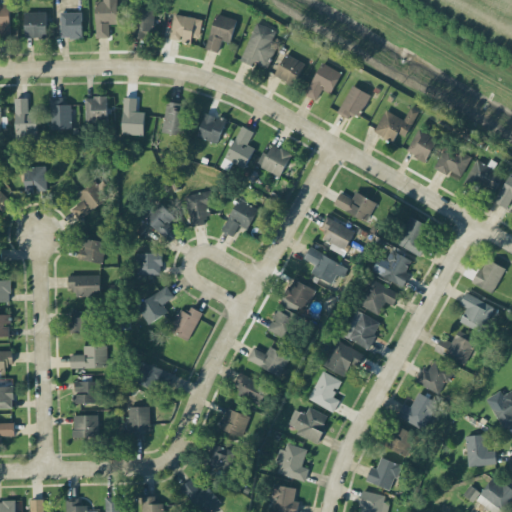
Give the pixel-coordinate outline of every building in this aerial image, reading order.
[(95,1),(96,37),(109,37),(109,23),(118,23),(117,0),(102,0),(103,0),(95,1)] [(133,37),(153,37),(153,6),(133,6),(133,37)] [(46,11),(24,12),(25,36),(47,36),(46,11)] [(60,38),(82,37),(82,11),(60,12),(60,38)] [(218,52),(221,39),(230,42),(236,18),(215,13),(206,48),(218,52)] [(200,38),(202,17),(173,14),(170,39),(191,42),(192,37),(200,38)] [(267,69),(278,42),(272,40),(276,30),(256,22),(241,58),(267,69)] [(294,85),(304,61),(284,53),(274,77),(294,85)] [(305,94),(316,100),(322,88),(330,93),(341,72),(322,62),(305,94)] [(370,95),(352,84),(337,112),(348,118),(352,112),(359,116),(370,95)] [(63,96),(50,97),(50,129),(71,128),(71,104),(63,104),(63,96)] [(85,96),(85,120),(107,120),(107,96),(85,96)] [(143,134),(144,111),(136,111),(136,97),(123,96),(122,133),(143,134)] [(14,98),(16,142),(37,142),(36,111),(28,111),(27,97),(14,98)] [(185,104),(167,100),(161,132),(179,135),(185,104)] [(419,111),(411,106),(403,119),(386,109),(373,130),(392,141),(398,132),(404,136),(419,111)] [(217,143),(226,119),(205,112),(197,135),(217,143)] [(225,158),(244,168),(255,148),(247,144),(254,131),(242,125),(225,158)] [(407,152),(426,160),(436,137),(417,129),(407,152)] [(263,150),(256,163),(280,176),(292,153),(273,143),(268,153),(263,150)] [(434,167),(448,175),(450,171),(460,177),(471,157),(447,144),(434,167)] [(477,157),(466,179),(493,193),(504,173),(494,168),(495,166),(477,157)] [(24,191),(46,191),(45,165),(24,166),(24,191)] [(511,175),(509,174),(494,201),(507,208),(511,198),(511,175)] [(82,201),(71,208),(78,218),(112,196),(100,178),(77,194),(82,201)] [(209,223),(206,203),(212,203),(210,190),(186,194),(190,226),(209,223)] [(333,204),(367,220),(376,201),(356,191),(353,198),(339,192),(333,204)] [(258,207),(236,198),(223,231),(234,236),(238,225),(249,229),(258,207)] [(173,216),(159,200),(143,215),(168,241),(178,233),(167,222),(173,216)] [(395,242),(420,255),(425,247),(419,244),(429,225),(409,215),(395,242)] [(326,231),(323,238),(344,249),(354,230),(326,216),(320,228),(326,231)] [(102,262),(105,240),(81,238),(78,259),(102,262)] [(331,283),(336,273),(343,277),(348,267),(309,247),(304,257),(315,264),(311,272),(331,283)] [(412,260),(392,249),(386,259),(379,255),(371,269),(402,286),(410,273),(406,271),(412,260)] [(135,252),(136,274),(162,274),(161,252),(135,252)] [(505,266),(484,258),(473,283),(494,292),(505,266)] [(99,274),(68,274),(68,289),(76,289),(76,295),(100,295),(99,274)] [(392,305),(399,292),(370,277),(357,303),(378,314),(385,301),(392,305)] [(280,304),(304,313),(314,287),(291,278),(280,304)] [(0,279),(0,301),(10,301),(10,279),(0,279)] [(168,311),(163,303),(174,296),(167,285),(136,305),(148,324),(168,311)] [(459,303),(467,307),(459,321),(479,332),(494,307),(466,291),(459,303)] [(188,312),(181,308),(169,330),(187,340),(203,312),(191,306),(188,312)] [(266,330),(289,339),(298,318),(276,309),(266,330)] [(89,332),(90,310),(71,310),(70,332),(89,332)] [(343,337),(369,348),(380,320),(354,310),(343,337)] [(9,313),(0,313),(0,335),(8,335),(8,323),(9,323),(9,313)] [(451,342),(441,336),(434,349),(463,365),(477,339),(458,329),(451,342)] [(344,375),(350,363),(358,367),(364,353),(335,339),(323,365),(344,375)] [(107,345),(83,345),(84,354),(70,354),(70,367),(107,367),(107,345)] [(280,375),(290,356),(269,346),(266,353),(253,347),(247,359),(280,375)] [(0,349),(0,371),(5,371),(5,364),(13,363),(12,350),(0,349)] [(415,381),(439,394),(453,369),(434,359),(428,370),(423,368),(415,381)] [(174,372),(138,361),(132,381),(168,392),(174,372)] [(333,396),(341,380),(322,370),(307,398),(333,411),(340,399),(333,396)] [(236,396),(260,403),(267,382),(239,373),(235,384),(240,386),(236,396)] [(73,381),(74,403),(100,402),(99,380),(73,381)] [(511,388),(503,394),(500,389),(485,398),(504,428),(511,422),(511,388)] [(403,403),(397,415),(426,430),(440,403),(418,391),(410,406),(403,403)] [(129,434),(150,433),(149,406),(128,406),(129,434)] [(294,408),(287,424),(297,428),(295,432),(317,442),(329,416),(309,406),(305,414),(294,408)] [(249,415),(226,407),(219,428),(242,436),(249,415)] [(73,414),(73,437),(98,437),(98,414),(73,414)] [(14,435),(14,422),(0,422),(0,443),(0,444),(0,435),(14,435)] [(414,432),(393,424),(385,447),(406,454),(414,432)] [(496,464),(495,450),(486,450),(486,434),(466,435),(467,465),(496,464)] [(309,468),(301,466),(307,448),(287,442),(284,449),(279,448),(274,462),(279,464),(277,472),(304,481),(309,468)] [(234,449),(210,443),(205,464),(230,470),(234,449)] [(401,464),(381,456),(376,468),(371,466),(365,480),(390,490),(401,464)] [(493,504),(503,511),(511,496),(511,488),(491,476),(476,500),(491,509),(493,504)] [(200,511),(205,511),(220,501),(206,484),(200,489),(191,478),(180,487),(200,511)] [(294,500),(296,487),(273,484),(271,497),(267,496),(265,511),(271,511),(297,511),(299,501),(294,500)] [(358,511),(385,511),(388,494),(362,491),(358,511)] [(155,495),(141,496),(141,511),(163,511),(163,502),(155,503),(155,495)] [(104,511),(127,511),(127,509),(118,509),(118,496),(105,496),(104,511)] [(65,498),(65,511),(87,511),(88,511),(87,511),(87,504),(78,505),(78,497),(65,498)] [(30,499),(30,511),(52,511),(44,511),(44,498),(30,499)] [(0,511),(15,511),(15,500),(0,500),(0,511)]
